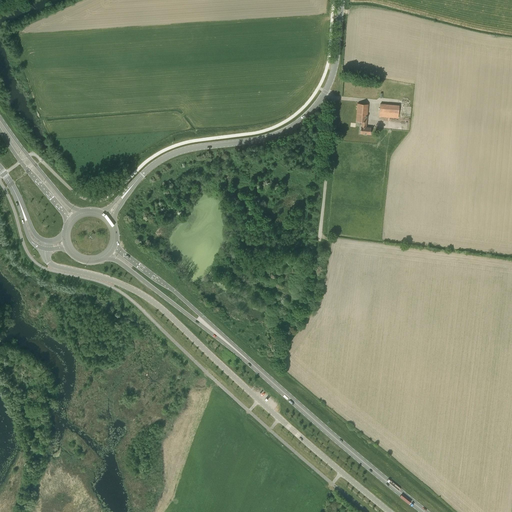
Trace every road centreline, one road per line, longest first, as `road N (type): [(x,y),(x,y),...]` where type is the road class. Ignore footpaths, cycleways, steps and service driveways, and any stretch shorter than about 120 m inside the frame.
road 1 (tertiary): [(390,511),(164,311),(113,281),(49,263),(45,249)]
road 2 (tertiary): [(128,190),(171,154),(266,138),(305,116),(330,82),(341,0)]
road 3 (primary): [(425,511),(224,339)]
road 4 (primary): [(224,339),(112,244)]
road 5 (primary): [(107,253),(224,339)]
road 6 (primary): [(77,216),(0,118)]
